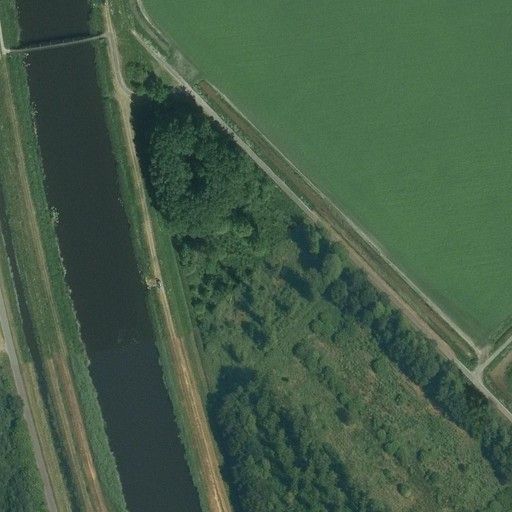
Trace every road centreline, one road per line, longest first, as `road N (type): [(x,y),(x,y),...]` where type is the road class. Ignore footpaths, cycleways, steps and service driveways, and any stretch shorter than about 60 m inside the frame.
road 1 (unclassified): [(511,418),(131,31)]
road 2 (unclassified): [(50,511),(0,314)]
